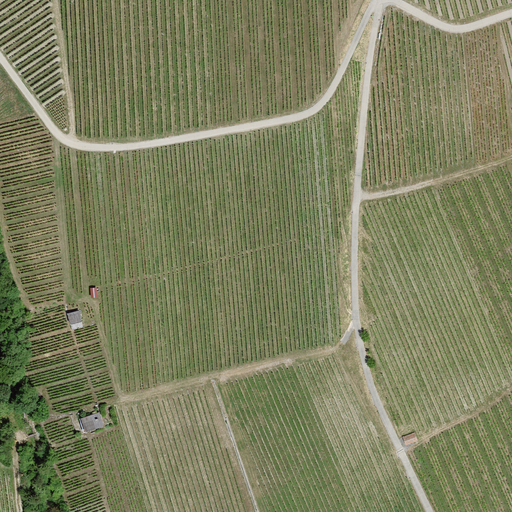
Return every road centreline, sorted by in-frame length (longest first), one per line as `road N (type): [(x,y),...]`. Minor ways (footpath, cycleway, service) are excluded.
road 1 (track): [(375,0),(356,198),(356,325),(374,396),(431,511)]
road 2 (track): [(0,57),(52,132),(90,148),(122,148),(287,121),(310,110),(330,96),(373,0)]
road 3 (track): [(511,12),(443,25),(385,0)]
